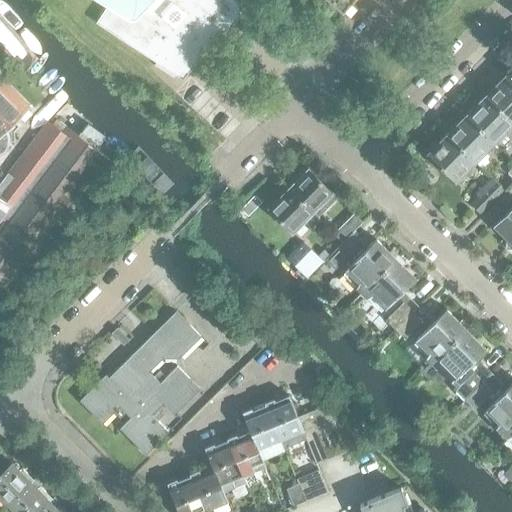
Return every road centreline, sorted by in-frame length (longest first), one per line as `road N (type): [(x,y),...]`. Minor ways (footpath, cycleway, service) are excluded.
road 1 (residential): [(14,387),(173,231)]
road 2 (residential): [(368,175),(511,21)]
road 3 (residential): [(511,318),(368,175)]
road 4 (residential): [(134,511),(14,387)]
road 5 (residential): [(299,106),(405,0)]
